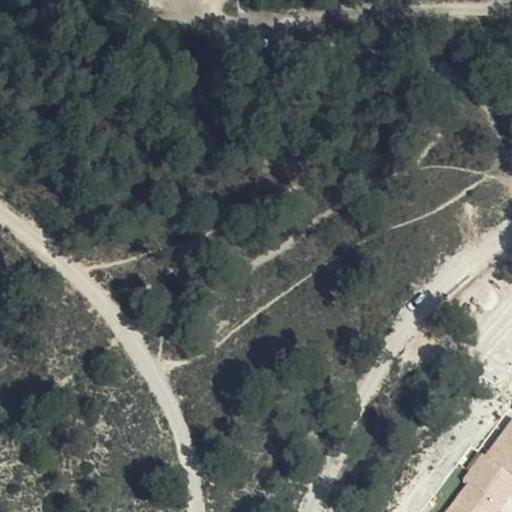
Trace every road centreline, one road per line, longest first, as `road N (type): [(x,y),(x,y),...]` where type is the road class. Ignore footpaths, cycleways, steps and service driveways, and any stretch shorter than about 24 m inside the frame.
road 1 (track): [(195,511),(192,471),(156,375),(117,319),(0,212)]
road 2 (track): [(511,237),(446,286),(368,390),(316,511)]
road 3 (track): [(206,0),(196,14),(230,28),(511,9)]
